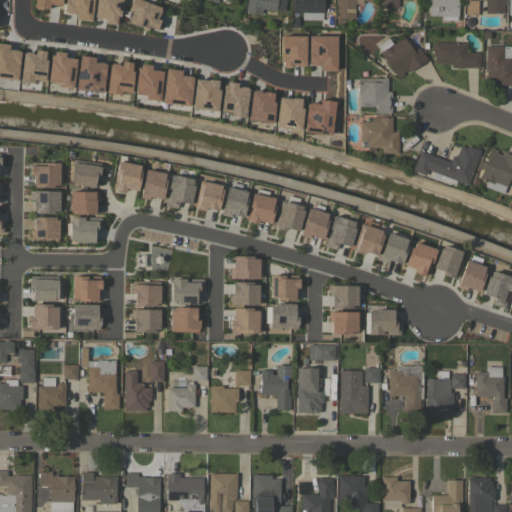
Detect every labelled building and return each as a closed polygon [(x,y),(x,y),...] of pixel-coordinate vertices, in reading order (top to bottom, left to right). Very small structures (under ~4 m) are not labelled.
[(59,0),(59,5),(47,3),(47,8),(40,7),(40,8),(34,8),(34,6),(32,6),(32,0),(59,0)] [(63,0),(90,0),(88,21),(73,19),(73,14),(62,13),(63,0)] [(93,0),(119,0),(117,21),(114,21),(113,24),(103,23),(104,18),(92,16),(93,0)] [(129,0),(139,0),(159,7),(154,18),(158,19),(157,21),(159,22),(157,28),(154,27),(153,29),(146,26),(144,30),(139,29),(140,26),(126,21),(130,11),(126,10),(129,0)] [(260,14),(244,12),(246,0),(275,0),(274,11),(260,9),(260,14)] [(322,0),(322,12),(303,11),(303,12),(292,12),(292,0),(322,0)] [(362,0),(362,3),(354,4),(354,18),(336,18),(336,16),(335,16),(335,0),(362,0)] [(457,0),(457,16),(427,15),(427,0),(457,0)] [(476,0),(476,14),(465,14),(465,0),(476,0)] [(484,0),(503,0),(503,8),(500,8),(500,13),(484,13),(484,0)] [(304,36),(279,35),(279,66),(303,66),(304,36)] [(306,65),(318,65),(318,70),(334,70),(335,36),(306,35),(306,65)] [(392,42),(393,43),(402,36),(412,50),(417,47),(423,55),(426,59),(408,72),(406,69),(401,72),(403,75),(397,79),(378,52),(392,42)] [(466,42),(466,52),(479,52),(479,67),(450,67),(450,64),(447,64),(447,63),(433,63),(433,56),(431,56),(431,49),(431,42),(466,42)] [(18,50),(6,49),(6,44),(0,43),(0,77),(15,79),(18,50)] [(511,46),(511,84),(492,84),(492,80),(484,80),(485,45),(511,46)] [(23,51),(30,52),(29,53),(32,53),(33,49),(44,51),(43,54),(46,54),(42,81),(32,80),(31,83),(17,81),(20,52),(22,52),(23,51)] [(52,50),(63,52),(62,57),(74,58),(70,88),(56,86),(56,82),(45,81),(48,54),(52,54),(52,50)] [(77,55),(93,56),(92,62),(94,62),(94,61),(101,62),(101,64),(103,64),(100,92),(73,89),(77,55)] [(109,63),(116,64),(119,65),(119,60),(131,61),(130,64),(132,65),(129,93),(118,92),(118,94),(104,92),(107,63),(109,64),(109,63)] [(139,63),(149,65),(149,69),(161,71),(157,101),(142,99),(143,95),(132,94),(135,66),(139,67),(139,63)] [(164,68),(179,70),(179,75),(180,75),(180,74),(189,76),(189,77),(191,77),(187,106),(159,102),(164,68)] [(390,112),(375,112),(375,106),(358,106),(358,94),(357,94),(357,78),(382,78),(382,77),(386,77),(386,91),(390,91),(390,112)] [(193,78),(206,80),(206,78),(216,80),(215,84),(219,84),(215,111),(190,108),(193,78)] [(221,83),(224,83),(224,81),(235,82),(235,87),(237,87),(238,86),(245,87),(244,88),(246,88),(242,117),(228,115),(229,112),(218,111),(221,83)] [(272,92),(248,91),(247,121),(271,122),(272,92)] [(273,126),(298,130),(302,99),(277,96),(273,126)] [(329,134),(333,101),(317,99),(316,103),(305,102),(302,131),(329,134)] [(359,121),(379,121),(379,117),(390,117),(390,132),(396,132),(397,153),(381,153),(381,147),(366,147),(366,140),(359,140),(359,121)] [(419,150),(448,162),(451,155),(455,157),(459,145),(465,148),(466,145),(479,150),(466,185),(438,174),(436,181),(429,178),(432,172),(426,169),(423,175),(411,170),(419,150)] [(486,181),(478,178),(481,169),(478,168),(480,161),(484,163),(490,147),(497,150),(496,152),(501,154),(502,152),(511,155),(511,171),(505,186),(502,194),(484,186),(486,181)] [(0,153),(57,157),(62,198),(61,236),(0,234),(0,153)] [(92,187),(96,164),(71,160),(67,183),(92,187)] [(115,161),(137,165),(136,171),(139,171),(135,190),(124,188),(123,191),(113,189),(113,188),(110,187),(115,161)] [(143,169),(162,173),(162,175),(165,176),(160,199),(148,196),(147,199),(137,197),(143,169)] [(175,208),(176,201),(188,204),(193,179),(168,174),(162,206),(175,208)] [(218,213),(240,218),(247,192),(225,186),(218,213)] [(212,194),(212,190),(219,190),(219,194),(235,194),(234,229),(219,228),(219,232),(211,232),(211,228),(196,228),(197,194),(212,194)] [(94,213),(94,191),(67,191),(67,213),(94,213)] [(274,198),(251,192),(244,219),(267,225),(274,198)] [(301,205),(280,201),(275,227),(297,232),(301,205)] [(185,209),(185,231),(120,230),(120,208),(185,209)] [(327,214),(306,208),(298,234),(320,240),(327,214)] [(99,211),(99,223),(96,223),(96,249),(82,249),(82,211),(99,211)] [(354,221),(329,216),(323,246),(334,248),(335,243),(349,246),(354,221)] [(353,250),(374,256),(382,230),(361,224),(353,250)] [(377,258),(398,265),(407,239),(386,232),(377,258)] [(425,276),(434,249),(411,241),(403,265),(413,268),(412,272),(425,276)] [(462,252),(439,244),(431,269),(454,277),(462,252)] [(109,248),(135,249),(135,260),(191,260),(191,289),(134,288),(134,299),(109,299),(109,248)] [(257,256),(230,256),(229,278),(256,279),(257,256)] [(0,257),(79,259),(78,287),(0,285),(0,257)] [(455,286),(476,293),(484,266),(464,260),(455,286)] [(490,304),(503,308),(511,276),(487,270),(481,295),(492,297),(490,304)] [(70,301),(97,301),(97,275),(70,275),(70,301)] [(295,300),(295,275),(269,275),(268,299),(295,300)] [(56,276),(29,276),(29,300),(55,300),(56,276)] [(193,304),(194,291),(201,291),(201,278),(169,278),(169,303),(193,304)] [(156,306),(157,282),(129,281),(129,294),(132,294),(132,305),(156,306)] [(229,304),(255,304),(256,282),(229,282),(229,304)] [(355,285),(328,285),(328,308),(355,308),(355,285)] [(267,327),(296,328),(296,315),(292,315),(292,304),(268,303),(267,327)] [(28,329),(55,329),(56,305),(28,304),(28,329)] [(105,316),(106,305),(70,305),(70,329),(98,329),(99,316),(105,316)] [(169,307),(168,331),(196,332),(197,318),(193,318),(194,307),(169,307)] [(256,308),(229,308),(229,333),(256,332),(256,308)] [(157,309),(130,309),(130,331),(157,331),(157,309)] [(391,310),(365,309),(365,334),(398,335),(398,322),(391,322),(391,310)] [(355,333),(355,311),(328,311),(327,333),(355,333)] [(0,341),(12,341),(12,353),(4,353),(4,361),(0,361),(0,341)] [(333,345),(333,359),(307,359),(307,357),(308,357),(308,356),(307,356),(307,352),(308,352),(308,351),(307,351),(307,345),(333,345)] [(79,347),(86,347),(86,360),(95,360),(95,359),(114,359),(114,387),(114,393),(117,393),(117,408),(101,408),(101,393),(102,393),(102,391),(86,391),(86,367),(79,367),(79,347)] [(32,349),(32,367),(33,367),(33,382),(18,382),(18,363),(16,363),(16,349),(32,349)] [(148,360),(162,360),(162,382),(147,381),(148,360)] [(394,370),(395,366),(399,365),(411,365),(411,361),(417,361),(417,365),(419,365),(419,367),(422,368),(421,398),(419,398),(418,413),(403,412),(403,395),(387,395),(387,370),(394,370)] [(37,386),(41,386),(41,377),(61,377),(61,364),(76,364),(76,378),(73,378),(73,380),(64,380),(64,378),(62,378),(62,382),(64,382),(64,405),(51,405),(51,409),(36,409),(37,386)] [(289,365),(289,375),(288,375),(288,378),(285,378),(285,388),(287,388),(287,396),(289,396),(289,409),(274,409),(274,394),(259,394),(259,376),(258,376),(258,370),(270,370),(270,374),(275,374),(275,365),(289,365)] [(205,366),(205,380),(190,380),(191,366),(205,366)] [(298,383),(298,368),(304,368),(304,366),(310,366),(310,367),(316,367),(315,390),(322,390),(322,401),(319,401),(319,413),(311,412),(310,413),(306,413),(305,412),(295,412),(295,383),(298,383)] [(485,371),(485,366),(500,366),(500,376),(501,376),(502,397),(504,397),(504,413),(489,413),(489,399),(491,399),(491,395),(474,396),(474,371),(485,371)] [(378,367),(377,382),(362,382),(363,367),(378,367)] [(135,370),(135,382),(141,382),(141,385),(142,385),(142,387),(150,387),(150,400),(147,400),(147,406),(144,406),(144,410),(123,410),(123,370),(135,370)] [(248,370),(248,385),(233,385),(234,370),(248,370)] [(359,370),(359,385),(365,385),(365,413),(338,412),(338,370),(359,370)] [(435,378),(435,370),(446,370),(446,378),(448,378),(448,392),(451,392),(451,415),(424,415),(425,378),(435,378)] [(463,374),(463,388),(449,388),(449,374),(463,374)] [(0,383),(4,383),(4,379),(16,379),(16,385),(21,385),(21,399),(18,399),(18,409),(0,409),(0,383)] [(185,387),(185,384),(193,384),(193,407),(180,407),(180,410),(166,410),(166,387),(185,387)] [(221,385),(221,388),(236,388),(236,401),(234,401),(233,412),(208,411),(209,385),(221,385)] [(29,511),(0,511),(0,495),(5,495),(5,485),(0,485),(0,470),(6,470),(6,475),(13,475),(30,475),(29,511)] [(72,502),(71,502),(71,511),(49,511),(49,501),(48,501),(48,486),(45,486),(45,487),(39,487),(39,485),(37,485),(38,471),(42,471),(42,472),(46,472),(46,471),(50,471),(50,476),(72,476),(72,502)] [(91,471),(91,476),(116,476),(116,480),(114,480),(114,496),(115,496),(115,502),(110,502),(110,503),(97,503),(97,498),(92,498),(92,499),(79,499),(79,483),(92,484),(92,482),(80,482),(80,471),(91,471)] [(124,472),(136,472),(136,476),(142,476),(142,477),(158,477),(158,481),(157,481),(157,511),(135,511),(135,487),(124,487),(124,472)] [(165,473),(178,473),(178,477),(201,477),(201,497),(201,503),(202,503),(202,511),(181,511),(182,505),(176,505),(176,500),(165,500),(165,473)] [(208,473),(235,473),(235,497),(231,500),(230,511),(212,511),(212,508),(207,508),(208,473)] [(364,502),(376,503),(376,511),(361,511),(361,509),(349,509),(350,505),(346,505),(346,502),(337,501),(337,475),(349,475),(349,474),(353,474),(353,475),(362,475),(362,486),(365,486),(364,499),(364,502)] [(270,502),(270,511),(251,511),(251,497),(250,497),(250,475),(270,475),(270,478),(279,478),(279,502),(270,502)] [(395,476),(395,480),(407,480),(407,503),(399,503),(399,507),(382,507),(382,500),(380,500),(380,476),(395,476)] [(300,511),(300,494),(307,494),(307,491),(316,491),(316,477),(331,477),(331,498),(328,498),(327,511),(300,511)] [(488,481),(491,481),(491,488),(493,488),(493,500),(490,500),(490,511),(467,511),(467,477),(488,477),(488,481)] [(429,511),(430,494),(442,495),(445,492),(446,479),(460,479),(460,511),(429,511)] [(246,500),(246,511),(232,511),(232,500),(246,500)]
